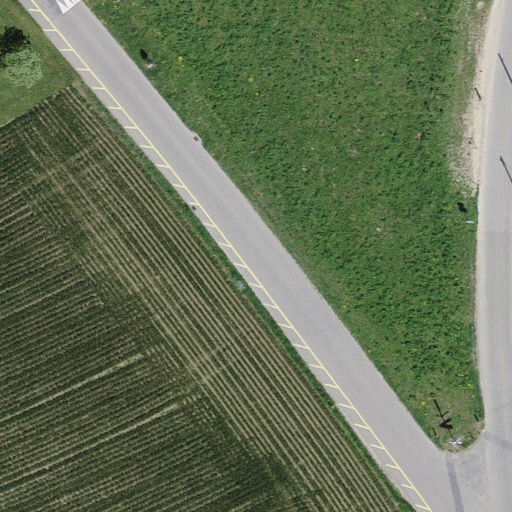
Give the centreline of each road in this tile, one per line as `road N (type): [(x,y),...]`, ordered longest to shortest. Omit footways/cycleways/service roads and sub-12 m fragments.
road 1 (unclassified): [(54,0),(458,511)]
road 2 (unclassified): [(500,511),(496,231),(511,73)]
